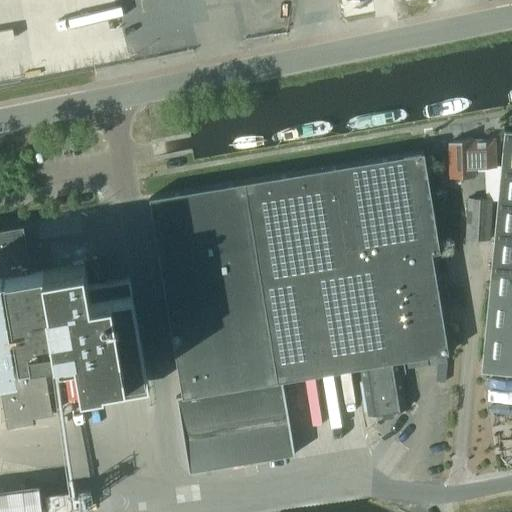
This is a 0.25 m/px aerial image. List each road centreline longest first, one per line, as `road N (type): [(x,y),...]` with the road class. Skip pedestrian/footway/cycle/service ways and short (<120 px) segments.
road 1 (unclassified): [(111,96),(177,489),(344,476),(451,492),(511,481)]
road 2 (tertiary): [(111,96),(511,13)]
